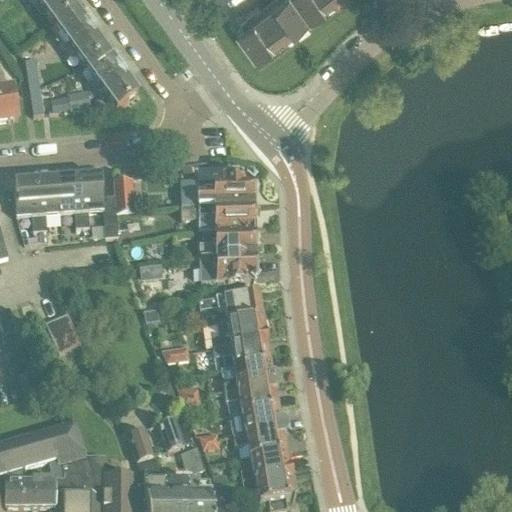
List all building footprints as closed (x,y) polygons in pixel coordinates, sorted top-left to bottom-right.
[(31,0),(49,23),(69,8),(63,0),(31,0)] [(281,0),(262,14),(257,7),(237,22),(242,29),(235,33),(254,59),(335,0),(281,0)] [(82,69),(102,54),(69,8),(49,23),(82,69)] [(102,54),(82,69),(116,115),(136,100),(102,54)] [(26,79),(37,78),(35,63),(24,65),(26,79)] [(37,78),(26,79),(28,94),(39,92),(37,78)] [(0,126),(17,124),(12,91),(0,92),(0,126)] [(39,92),(28,94),(31,107),(41,106),(39,92)] [(70,116),(90,112),(87,96),(67,99),(70,116)] [(33,122),(43,120),(41,106),(31,107),(33,122)] [(197,211),(252,210),(252,189),(254,186),(248,181),(241,189),(241,183),(222,183),(223,185),(196,186),(196,187),(197,211)] [(103,216),(102,201),(100,182),(78,183),(82,233),(89,233),(87,217),(102,216),(103,216)] [(75,234),(82,233),(78,183),(56,185),(59,220),(74,218),(75,234)] [(45,221),(59,220),(56,185),(35,187),(38,237),(46,236),(45,221)] [(116,220),(133,219),(130,185),(112,187),(113,200),(116,220)] [(32,237),(38,237),(35,187),(13,188),(15,223),(31,222),(32,237)] [(117,242),(116,220),(113,200),(102,201),(103,216),(102,216),(104,243),(117,242)] [(213,236),(252,235),(252,210),(197,211),(180,212),(180,226),(212,224),(213,236)] [(198,262),(253,261),(252,235),(213,236),(213,249),(198,249),(198,262)] [(187,265),(191,264),(190,257),(180,258),(181,259),(169,261),(170,265),(187,263),(187,265)] [(199,288),(214,288),(250,287),(252,289),(257,284),(253,280),(253,261),(198,262),(199,276),(199,288)] [(188,272),(187,265),(187,263),(170,265),(171,275),(188,272)] [(226,328),(261,323),(260,319),(261,316),(260,311),(258,308),(256,298),(197,307),(199,315),(215,313),(216,317),(224,315),(226,328)] [(0,330),(2,339),(16,335),(9,312),(0,314),(0,330)] [(157,325),(156,315),(144,317),(145,327),(157,325)] [(58,359),(80,349),(67,319),(44,329),(58,359)] [(218,343),(211,344),(213,353),(216,353),(266,346),(265,339),(264,339),(261,323),(226,328),(216,329),(218,343)] [(220,375),(269,368),(266,353),(267,353),(266,346),(216,353),(213,353),(212,353),(216,377),(220,376),(220,375)] [(163,361),(188,357),(187,351),(161,355),(163,361)] [(166,368),(189,365),(188,357),(163,361),(166,368)] [(269,368),(220,375),(220,376),(222,389),(223,389),(224,398),(273,391),(278,390),(277,385),(272,381),(269,368)] [(273,391),(224,398),(228,421),(229,421),(231,420),(277,413),(275,398),(278,393),(278,390),(273,391)] [(170,400),(168,395),(160,391),(156,393),(153,397),(155,402),(163,405),(167,404),(170,400)] [(197,392),(175,392),(180,404),(181,404),(198,402),(197,392)] [(181,404),(180,404),(182,411),(199,408),(198,402),(181,404)] [(231,420),(229,421),(232,443),(281,435),(286,435),(285,430),(280,426),(277,413),(231,420)] [(166,457),(184,452),(174,423),(156,430),(166,457)] [(76,427),(0,447),(0,479),(3,478),(24,472),(48,466),(49,473),(61,473),(60,469),(79,463),(86,461),(76,427)] [(161,479),(159,479),(153,462),(154,462),(145,434),(126,440),(135,468),(136,468),(142,487),(141,487),(144,511),(167,511),(164,487),(161,479)] [(281,435),(232,443),(233,452),(236,452),(238,465),(286,458),(283,443),(287,438),(286,435),(281,435)] [(217,445),(217,440),(215,439),(199,441),(198,442),(200,447),(217,445)] [(217,453),(218,452),(217,445),(200,447),(202,454),(204,455),(217,453)] [(211,511),(209,487),(195,487),(194,478),(204,474),(196,452),(180,459),(185,479),(187,487),(185,487),(189,511),(211,511)] [(240,487),(291,480),(289,471),(288,472),(286,458),(238,465),(236,465),(239,486),(240,486),(240,487)] [(86,461),(79,463),(60,469),(61,473),(61,477),(62,482),(53,483),(53,511),(101,511),(101,499),(86,461)] [(134,511),(135,480),(104,479),(104,461),(86,461),(101,499),(101,511),(134,511)] [(24,485),(24,476),(24,472),(3,478),(4,486),(4,511),(31,511),(31,496),(23,496),(23,485),(24,485)] [(61,477),(61,473),(49,473),(50,482),(31,482),(31,485),(24,485),(23,485),(23,496),(31,496),(31,511),(53,511),(53,483),(62,482),(61,477)] [(187,487),(185,479),(161,479),(164,487),(167,511),(189,511),(185,487),(187,487)] [(294,503),(291,486),(292,486),(291,480),(240,487),(242,498),(246,497),(248,510),(256,509),(267,507),(267,511),(285,511),(284,505),(294,503)] [(217,511),(233,511),(230,489),(214,491),(217,511)]
